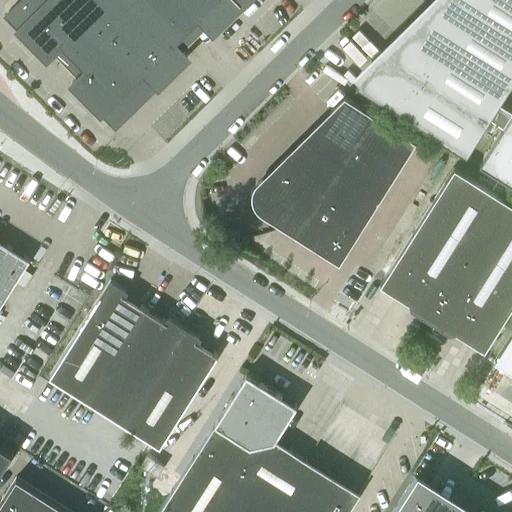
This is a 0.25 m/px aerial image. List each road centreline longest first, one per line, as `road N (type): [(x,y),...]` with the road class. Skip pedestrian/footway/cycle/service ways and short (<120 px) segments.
road 1 (unclassified): [(511,450),(136,210)]
road 2 (unclassified): [(344,0),(136,210)]
road 3 (unclassified): [(136,210),(0,110)]
